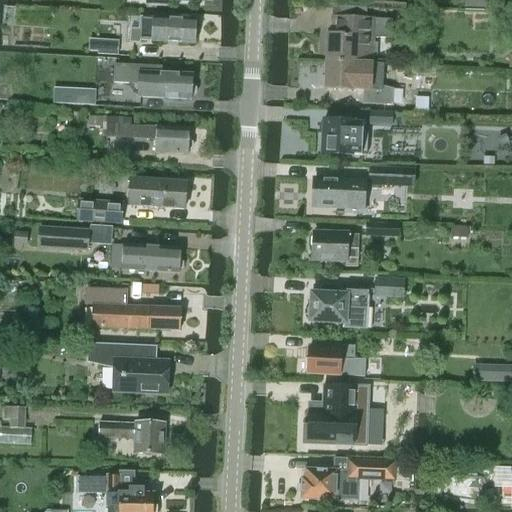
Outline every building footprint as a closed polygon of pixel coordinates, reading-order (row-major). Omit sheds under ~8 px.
[(465,0),(465,8),(501,10),(501,0),(465,0)] [(326,62),(355,64),(372,65),(372,57),(377,57),(377,44),(373,44),(373,38),(391,39),(392,21),(365,20),(366,9),(347,8),(346,19),(345,19),(344,36),(327,35),(326,62)] [(139,42),(156,43),(193,45),(195,21),(139,18),(138,30),(129,30),(128,44),(139,44),(139,42)] [(89,42),(88,52),(97,53),(97,54),(97,56),(99,56),(118,57),(118,56),(119,43),(100,42),(95,42),(89,42)] [(354,91),(355,64),(326,62),(325,89),(354,91)] [(138,99),(158,100),(190,101),(190,98),(192,98),(195,96),(195,90),(194,87),(191,87),(192,76),(161,74),(161,68),(114,66),(113,89),(139,90),(138,99)] [(363,90),(362,105),(392,106),(392,104),(393,90),(365,83),(363,90)] [(93,106),(94,94),(70,93),(69,105),(93,106)] [(415,98),(415,112),(428,113),(429,98),(415,98)] [(370,125),(403,127),(403,113),(370,112),(370,125)] [(89,116),(88,126),(103,127),(102,136),(110,137),(156,140),(155,153),(188,155),(188,153),(192,148),(192,144),(189,141),(188,141),(189,130),(146,127),(146,128),(131,127),(131,119),(104,117),(89,116)] [(366,157),(367,134),(363,133),(364,124),(351,123),(351,122),(323,121),(322,155),(366,157)] [(370,168),(369,186),(402,188),(403,170),(370,168)] [(128,206),(184,210),(186,183),(130,179),(128,206)] [(329,208),(329,210),(346,211),(346,215),(363,216),(365,184),(349,183),(349,179),(336,179),(336,181),(313,180),(312,206),(329,208)] [(123,203),(77,200),(75,222),(121,225),(123,203)] [(397,226),(365,225),(365,237),(397,238),(397,226)] [(39,226),(38,247),(86,250),(88,230),(39,226)] [(357,267),(358,235),(312,234),(312,237),(310,239),(310,247),(312,249),(311,260),(345,261),(345,267),(357,267)] [(110,269),(122,270),(178,274),(178,272),(179,272),(182,269),(182,264),(180,261),(179,260),(179,249),(124,245),(124,247),(111,246),(110,269)] [(404,280),(375,278),(373,298),(403,299),(404,280)] [(141,295),(158,295),(159,286),(141,285),(141,295)] [(328,323),(344,324),(344,329),(365,330),(366,310),(368,287),(346,286),(345,296),(313,294),(313,292),(311,292),(310,307),(309,308),(308,309),(307,311),(307,314),(308,316),(308,317),(310,319),(309,322),(324,323),(324,324),(328,324),(328,323)] [(85,290),(84,306),(86,306),(93,306),(92,328),(179,331),(180,310),(127,307),(127,292),(122,292),(86,290),(85,290)] [(112,392),(166,394),(167,363),(147,361),(148,347),(88,344),(87,363),(113,369),(112,392)] [(353,348),(325,347),(325,349),(308,349),(308,360),(305,360),(304,371),(307,371),(307,375),(339,376),(339,377),(364,379),(365,361),(353,360),(353,348)] [(511,361),(482,360),(481,381),(494,382),(494,385),(507,386),(508,383),(511,383),(511,361)] [(308,426),(303,426),(303,444),(365,446),(367,388),(322,387),(322,404),(308,404),(308,426)] [(2,408),(2,420),(9,420),(9,429),(24,430),(25,409),(2,408)] [(164,425),(150,425),(150,421),(146,421),(146,425),(134,425),(98,424),(97,439),(133,440),(133,454),(163,455),(164,425)] [(300,486),(300,495),(302,497),(302,500),(335,501),(351,501),(352,480),(394,482),(394,464),(394,462),(347,461),(347,474),(336,473),(306,472),(305,481),(303,481),(302,484),(300,486)] [(76,477),(76,495),(108,495),(107,511),(157,511),(157,507),(153,507),(153,494),(144,494),(136,494),(136,488),(129,488),(129,493),(120,493),(120,477),(76,477)]
